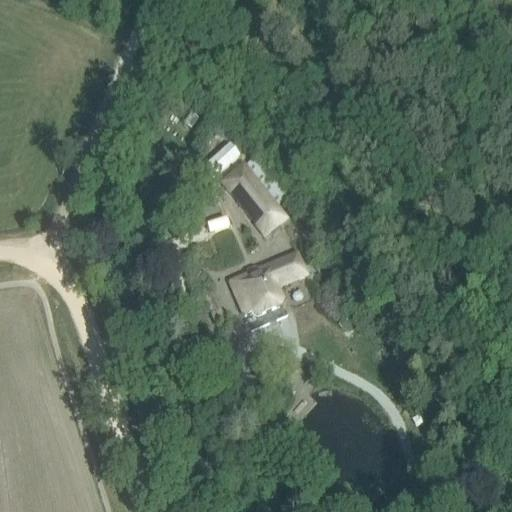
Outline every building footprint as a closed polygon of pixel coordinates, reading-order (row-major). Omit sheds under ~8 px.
[(188,41),(178,65),(192,71),(202,47),(188,41)] [(183,124),(191,129),(198,120),(190,114),(183,124)] [(229,134),(219,130),(215,138),(225,142),(229,134)] [(290,197),(257,156),(247,164),(279,205),(290,197)] [(243,165),(219,183),(264,240),(288,220),(243,165)] [(296,257),(249,277),(230,284),(244,318),(252,314),(258,316),(279,307),(272,290),(305,276),(296,257)]
